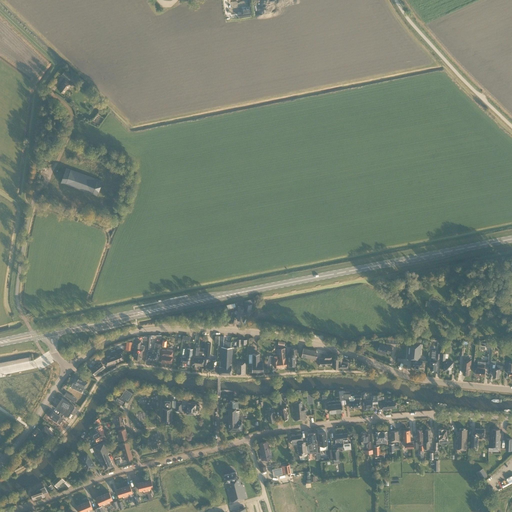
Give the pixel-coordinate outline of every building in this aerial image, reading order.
[(244,13),(239,14),(240,18),(251,16),(250,9),(244,10),(244,13)] [(61,75),(69,80),(72,75),(65,70),(61,75)] [(67,88),(68,89),(71,84),(65,79),(61,85),(62,86),(59,89),(64,93),(67,88)] [(101,180),(82,173),(81,175),(66,169),(61,181),(85,190),(86,187),(92,190),(91,192),(94,193),(96,194),(98,190),(101,180)] [(123,184),(128,174),(122,171),(117,181),(123,184)] [(235,311),(235,313),(236,314),(236,317),(237,318),(237,320),(242,321),(242,318),(244,319),(245,312),(250,313),(252,303),(245,301),(244,307),(238,306),(237,311),(236,311),(235,311)] [(143,349),(144,350),(144,345),(140,345),(141,341),(136,340),(134,358),(141,359),(143,349)] [(377,351),(385,354),(386,351),(390,353),(392,347),(381,343),(377,351)] [(410,366),(422,367),(423,360),(420,360),(420,358),(420,354),(421,354),(421,344),(408,343),(407,359),(411,359),(410,366)] [(231,373),(231,368),(232,347),(223,347),(222,361),(222,365),(219,365),(219,366),(217,366),(217,373),(231,373)] [(159,356),(160,349),(156,348),(155,352),(148,351),(147,360),(156,361),(157,355),(159,356)] [(185,365),(185,364),(189,364),(190,358),(191,358),(193,349),(187,348),(186,357),(181,356),(180,364),(185,365)] [(286,366),(284,348),(278,348),(279,358),(278,358),(277,356),(274,356),(273,359),(274,367),(278,367),(286,366)] [(289,361),(289,366),(295,365),(295,359),(296,359),(295,353),(297,353),(296,348),(290,349),(291,354),(288,354),(288,361),(289,361)] [(317,354),(316,350),(303,348),(301,356),(316,359),(317,354)] [(172,356),(173,350),(167,349),(167,350),(162,350),(160,362),(172,363),(172,356)] [(103,364),(100,361),(90,369),(91,369),(92,372),(95,375),(105,367),(104,365),(106,365),(107,367),(115,364),(115,363),(119,361),(119,360),(123,359),(121,353),(117,355),(116,352),(103,357),(105,363),(103,364)] [(252,363),(252,371),(263,371),(263,363),(259,363),(259,353),(253,353),(253,363),(252,363)] [(324,357),(318,358),(318,366),(331,365),(330,354),(324,354),(324,357)] [(200,357),(193,357),(192,364),(193,364),(192,367),(196,367),(197,365),(203,365),(204,358),(203,358),(203,357),(201,357),(200,357)] [(215,365),(216,365),(216,360),(212,360),(212,362),(208,361),(208,359),(204,358),(203,364),(204,364),(204,369),(214,371),(215,365)] [(471,369),(471,364),(472,359),(464,358),(463,369),(464,369),(463,373),(469,374),(470,369),(471,369)] [(348,368),(348,364),(348,361),(342,361),(342,359),(339,359),(339,368),(348,368)] [(245,374),(246,364),(246,361),(237,361),(236,373),(245,374)] [(453,366),(453,364),(453,362),(447,361),(447,362),(444,362),(444,370),(447,371),(447,372),(452,372),(452,366),(453,366)] [(485,369),(485,364),(485,361),(478,361),(477,368),(476,375),(485,375),(485,369)] [(500,370),(503,370),(503,365),(496,365),(496,368),(494,368),(494,369),(493,376),(499,377),(500,370)] [(76,376),(72,383),(83,388),(84,387),(85,388),(87,382),(82,380),(82,379),(76,376)] [(72,383),(71,387),(81,392),(83,388),(72,383)] [(66,391),(63,395),(70,400),(74,402),(77,398),(72,396),(66,391)] [(112,402),(109,405),(116,411),(119,407),(121,404),(123,406),(129,399),(121,394),(114,403),(112,402)] [(361,401),(361,395),(354,395),(354,399),(349,400),(350,408),(360,407),(360,402),(361,401)] [(364,400),(363,400),(364,401),(364,409),(373,408),(372,404),(372,402),(378,401),(377,395),(373,395),(373,396),(374,400),(371,400),(364,400)] [(60,413),(63,415),(67,417),(74,407),(61,399),(55,409),(60,413)] [(164,419),(164,421),(169,421),(169,419),(171,419),(171,407),(170,407),(170,401),(164,400),(164,403),(162,403),(162,419),(164,419)] [(302,407),(302,400),(296,401),(296,402),(293,402),(295,420),(306,419),(305,412),(305,411),(306,410),(306,409),(306,408),(305,407),(304,407),(302,407)] [(394,402),(394,400),(380,401),(381,410),(388,409),(390,408),(396,407),(396,401),(394,402)] [(196,410),(199,410),(199,405),(195,405),(195,403),(187,403),(182,403),(181,410),(185,410),(185,413),(187,413),(196,413),(196,410)] [(281,414),(282,420),(287,419),(287,416),(287,414),(289,413),(288,408),(287,408),(286,404),(280,405),(281,409),(280,409),(281,414)] [(236,408),(228,408),(229,430),(242,430),(241,420),(241,415),(239,415),(239,410),(236,410),(236,408)] [(275,413),(274,409),(265,411),(266,415),(267,414),(269,422),(275,421),(274,413),(275,413)] [(60,413),(59,415),(53,412),(50,417),(56,422),(60,424),(63,418),(62,417),(63,415),(60,413)] [(115,413),(113,414),(113,418),(116,418),(117,424),(124,423),(123,414),(121,415),(116,415),(115,413)] [(48,436),(50,437),(53,433),(51,432),(52,431),(45,425),(41,431),(48,437),(48,436)] [(93,435),(98,443),(106,438),(103,432),(104,431),(100,425),(95,428),(98,433),(93,435)] [(457,449),(467,449),(467,430),(466,430),(466,428),(460,428),(459,434),(459,437),(457,437),(457,449)] [(482,436),(485,436),(485,429),(475,428),(475,434),(472,434),(471,448),(478,448),(478,439),(482,439),(482,436)] [(443,429),(438,429),(439,443),(448,442),(448,439),(447,440),(447,435),(446,429),(443,429)] [(491,438),(491,447),(499,448),(500,448),(501,441),(500,441),(500,435),(500,429),(493,429),(493,433),(492,433),(492,438),(491,438)] [(410,440),(410,430),(403,430),(403,435),(403,441),(405,441),(406,448),(413,448),(413,442),(413,440),(410,440)] [(387,443),(387,431),(382,431),(382,432),(380,432),(380,431),(375,432),(376,434),(376,438),(376,444),(387,443)] [(398,434),(398,431),(391,431),(391,433),(390,433),(391,441),(399,441),(399,434),(398,434)] [(326,432),(318,433),(320,446),(327,445),(326,432)] [(366,433),(366,432),(361,432),(361,442),(366,441),(366,448),(371,448),(370,441),(369,441),(368,433),(366,433)] [(316,440),(315,433),(308,434),(308,437),(307,437),(309,449),(313,449),(312,444),(317,443),(316,440)] [(347,433),(335,434),(336,443),(342,442),(342,443),(336,444),(337,449),(338,448),(339,448),(344,448),(344,449),(351,448),(350,442),(348,443),(348,439),(347,433)] [(303,442),(302,434),(290,436),(291,442),(291,441),(291,445),(297,444),(298,455),(307,454),(305,442),(303,442)] [(110,452),(105,441),(92,447),(96,455),(98,459),(99,458),(101,462),(102,462),(105,469),(113,465),(108,453),(110,452)] [(123,451),(130,449),(128,441),(121,443),(123,450),(120,450),(121,453),(124,453),(123,451)] [(270,447),(269,447),(268,441),(259,443),(261,449),(259,449),(261,460),(272,458),(270,447)] [(123,451),(124,453),(125,456),(122,457),(123,460),(126,459),(126,460),(133,458),(130,449),(123,451)] [(80,458),(87,470),(95,466),(87,454),(80,458)] [(290,468),(289,463),(285,463),(285,465),(281,465),(283,474),(291,472),(290,468)] [(228,487),(227,487),(231,501),(246,497),(242,484),(241,484),(239,478),(237,478),(236,472),(224,475),(225,481),(227,481),(228,487)] [(66,481),(60,475),(52,482),(58,488),(61,486),(64,483),(66,481)] [(144,481),(147,493),(150,493),(149,488),(153,487),(151,480),(144,481)] [(144,494),(147,493),(144,481),(137,483),(139,490),(143,489),(144,494)] [(37,492),(31,494),(33,500),(45,496),(44,493),(48,491),(44,485),(36,489),(37,492)] [(123,487),(127,499),(130,498),(128,493),(132,492),(130,485),(123,487)] [(124,500),(127,499),(123,487),(116,489),(119,497),(123,495),(124,500)] [(103,495),(108,506),(111,505),(109,501),(112,499),(109,492),(103,495)] [(105,507),(108,506),(103,495),(96,497),(99,505),(103,503),(105,507)] [(83,503),(86,511),(89,511),(89,509),(92,508),(89,500),(83,503)] [(83,511),(86,511),(83,503),(76,506),(78,511),(82,511),(83,511)]
